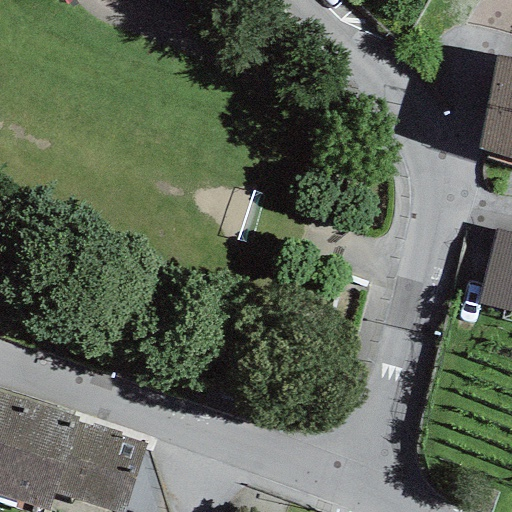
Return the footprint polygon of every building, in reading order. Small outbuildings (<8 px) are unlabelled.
[(511,59),(494,56),(478,151),(487,152),(484,160),(511,167),(511,59)] [(473,283),(511,295),(511,233),(492,226),(473,283)] [(271,370),(238,360),(227,397),(260,407),(271,370)] [(47,511),(54,493),(77,418),(0,394),(0,497),(46,511),(47,511)] [(123,511),(147,441),(77,418),(54,493),(110,511),(123,511)]
